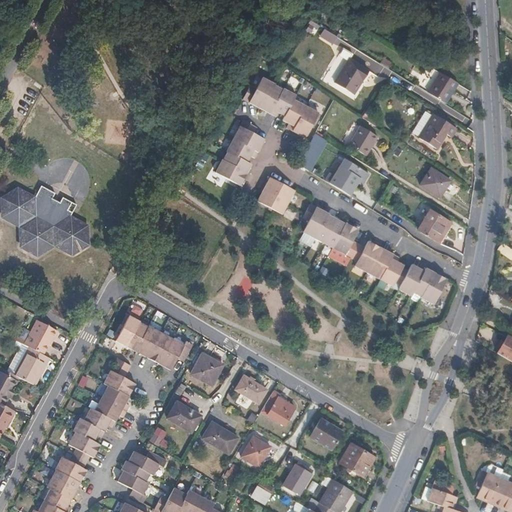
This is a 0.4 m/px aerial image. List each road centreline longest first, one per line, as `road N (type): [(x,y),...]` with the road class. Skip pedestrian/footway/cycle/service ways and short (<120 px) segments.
road 1 (residential): [(0,504),(114,283),(129,282),(413,454)]
road 2 (track): [(209,270),(232,231),(164,167),(152,134),(211,0)]
road 3 (residential): [(486,0),(496,170),(477,285)]
road 4 (residential): [(477,285),(268,162)]
road 5 (residential): [(146,369),(131,430),(84,511)]
road 6 (residential): [(466,316),(436,365),(413,454)]
road 7 (residential): [(413,454),(451,384),(466,316)]
